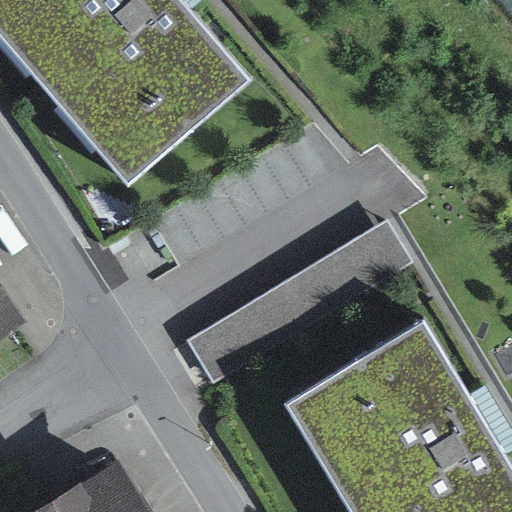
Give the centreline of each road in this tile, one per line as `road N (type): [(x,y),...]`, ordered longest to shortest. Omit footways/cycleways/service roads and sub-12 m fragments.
road 1 (residential): [(0,153),(121,349)]
road 2 (residential): [(121,349),(229,511)]
road 3 (residential): [(121,349),(0,418)]
